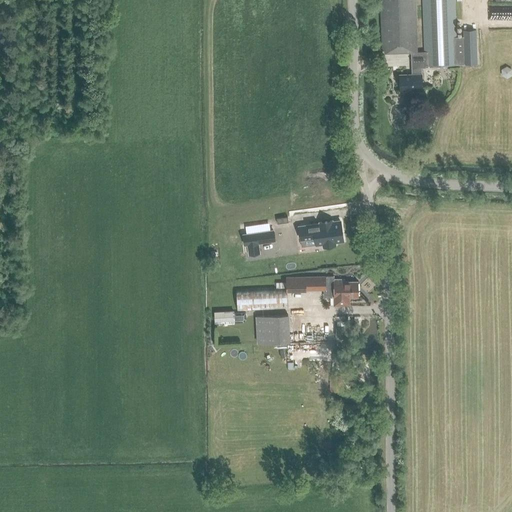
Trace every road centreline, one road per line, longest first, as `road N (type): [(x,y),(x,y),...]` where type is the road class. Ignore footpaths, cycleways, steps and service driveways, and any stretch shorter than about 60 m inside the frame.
road 1 (unclassified): [(391,511),(387,278),(367,197)]
road 2 (tertiary): [(356,142),(351,0)]
road 3 (tertiary): [(511,187),(389,173)]
